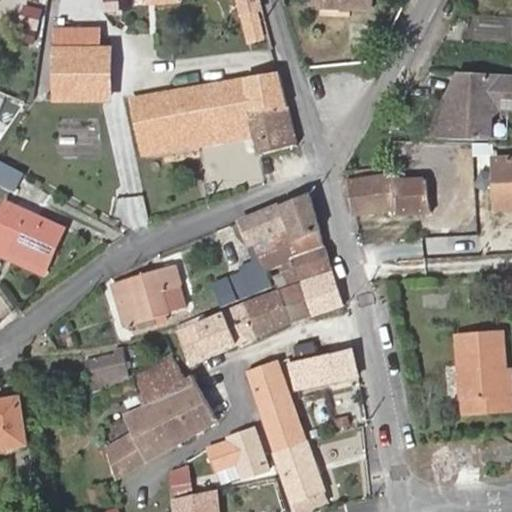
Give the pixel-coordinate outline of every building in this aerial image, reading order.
[(104,0),(105,13),(121,13),(121,0),(104,0)] [(262,9),(259,0),(240,0),(245,15),(262,9)] [(369,0),(316,0),(316,8),(369,8),(369,0)] [(22,23),(44,25),(46,7),(25,4),(22,23)] [(100,51),(100,29),(54,30),(55,51),(100,51)] [(110,99),(111,50),(100,51),(55,51),(55,99),(110,99)] [(511,75),(463,73),(462,89),(454,88),(453,103),(446,103),(445,120),(438,120),(436,143),(491,143),(492,120),(503,110),(511,110),(511,75)] [(260,153),(296,144),(282,77),(235,85),(239,113),(251,111),(256,137),(260,153)] [(144,153),(256,137),(251,111),(239,113),(235,85),(235,80),(215,84),(218,108),(208,109),(202,85),(151,94),(152,99),(134,103),(144,153)] [(397,208),(397,215),(428,213),(429,216),(465,210),(457,145),(422,145),(425,179),(392,180),(391,174),(347,182),(355,216),(397,208)] [(511,157),(493,158),(495,210),(511,209),(511,157)] [(0,184),(12,191),(22,173),(0,161),(0,184)] [(289,232),(250,247),(255,259),(266,289),(278,284),(301,276),(331,267),(325,246),(311,193),(279,206),(289,232)] [(6,205),(0,217),(0,245),(47,266),(63,231),(6,205)] [(279,206),(240,222),(250,247),(289,232),(279,206)] [(266,289),(255,259),(241,265),(242,270),(214,283),(224,306),(243,298),(266,289)] [(177,266),(114,282),(126,326),(169,313),(162,290),(182,284),(177,266)] [(314,314),(342,305),(341,301),(332,272),(303,282),(314,314)] [(291,320),(314,314),(303,282),(280,289),(291,320)] [(182,284),(162,290),(169,313),(188,308),(182,284)] [(280,289),(246,304),(258,335),(291,320),(280,289)] [(258,335),(246,304),(180,332),(191,363),(258,335)] [(511,371),(511,368),(507,368),(504,335),(455,338),(462,413),(511,409),(511,371)] [(298,391),(358,378),(352,349),(292,365),(298,391)] [(91,388),(131,380),(123,352),(86,361),(91,388)] [(131,380),(146,408),(187,384),(172,358),(131,380)] [(279,361),(247,372),(275,452),(307,440),(279,361)] [(100,405),(134,397),(130,380),(96,389),(100,405)] [(215,424),(192,382),(187,384),(146,408),(126,419),(150,461),(215,424)] [(18,398),(0,401),(0,447),(26,443),(18,398)] [(255,430),(230,439),(231,442),(239,464),(243,477),(269,469),(255,430)] [(118,479),(150,461),(135,435),(107,451),(118,479)] [(307,440),(275,452),(293,502),(311,496),(315,507),(327,502),(324,492),(326,491),(307,440)] [(239,464),(231,442),(209,450),(216,472),(239,464)] [(191,491),(187,475),(171,479),(175,495),(191,491)] [(207,493),(174,501),(174,511),(220,511),(218,491),(207,493)]
